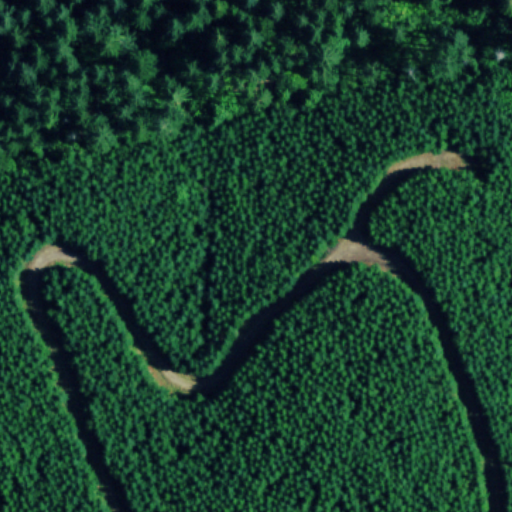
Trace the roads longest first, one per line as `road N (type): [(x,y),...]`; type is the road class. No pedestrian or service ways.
road 1 (track): [(117,511),(37,306),(32,275),(39,261),(61,250),(77,256),(163,371),(201,388),(215,383),(287,297),(355,248),(388,255),(434,319),(480,439),(487,511)]
road 2 (track): [(355,248),(392,178),(473,151)]
